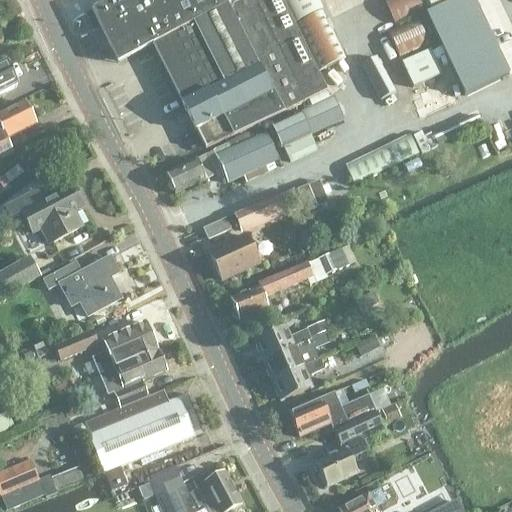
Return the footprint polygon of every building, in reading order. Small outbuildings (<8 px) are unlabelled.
[(118,0),(86,15),(95,33),(102,29),(119,63),(151,46),(241,0),(118,0)] [(241,0),(151,46),(195,132),(205,150),(290,111),(325,93),(279,0),(241,0)] [(317,0),(282,0),(295,24),(322,11),(317,0)] [(381,0),(393,26),(451,0),(381,0)] [(472,0),(458,0),(425,16),(464,97),(509,76),(472,0)] [(345,59),(322,13),(295,26),(318,73),(345,59)] [(398,59),(428,46),(415,18),(386,32),(398,59)] [(400,64),(412,88),(440,75),(429,51),(400,64)] [(395,94),(376,59),(361,66),(380,102),(395,94)] [(0,96),(15,88),(13,83),(4,66),(0,67),(0,96)] [(414,92),(425,117),(453,104),(442,80),(414,92)] [(309,137),(343,121),(333,99),(271,128),(281,150),(283,149),(289,162),(316,150),(309,137)] [(0,154),(9,150),(5,141),(34,126),(23,104),(0,115),(0,154)] [(231,144),(231,145),(212,154),(222,174),(227,186),(242,178),(245,185),(275,171),(272,165),(277,162),(270,145),(265,135),(250,142),(248,136),(231,144)] [(409,137),(345,168),(354,187),(418,155),(409,137)] [(317,182),(296,191),(305,213),(326,204),(317,182)] [(4,210),(9,221),(21,215),(32,236),(40,231),(48,247),(82,229),(71,208),(79,203),(71,187),(43,202),(37,192),(4,210)] [(233,217),(239,232),(299,208),(292,192),(233,217)] [(225,220),(203,230),(208,242),(230,231),(225,220)] [(258,264),(246,236),(207,253),(219,281),(258,264)] [(342,251),(318,262),(325,278),(349,267),(342,251)] [(120,301),(109,280),(118,275),(109,259),(81,274),(75,264),(42,282),(47,292),(59,286),(70,308),(79,304),(87,318),(120,301)] [(318,262),(307,266),(313,280),(307,282),(309,288),(326,281),(325,278),(318,262)] [(17,265),(0,274),(0,300),(28,285),(17,265)] [(239,298),(229,301),(233,311),(232,315),(234,320),(237,321),(238,324),(250,319),(268,312),(263,301),(307,282),(313,280),(307,266),(257,286),(259,290),(239,298)] [(372,295),(354,303),(359,314),(377,306),(372,295)] [(268,312),(250,319),(257,335),(274,328),(268,312)] [(102,318),(94,322),(97,327),(105,323),(102,318)] [(98,376),(103,374),(156,352),(144,324),(102,341),(107,353),(91,360),(98,376)] [(321,325),(306,331),(310,339),(325,333),(321,325)] [(284,328),(255,341),(256,344),(255,347),(259,357),(261,356),(264,362),(310,341),(310,339),(306,331),(296,336),(298,340),(290,343),(284,328)] [(59,361),(96,347),(91,332),(53,348),(59,361)] [(310,341),(264,362),(266,367),(264,368),(268,378),(271,379),(272,382),(318,362),(313,351),(328,345),(324,336),(310,341)] [(373,339),(356,348),(361,358),(378,349),(373,339)] [(49,341),(42,344),(46,353),(53,349),(49,341)] [(119,410),(147,399),(140,382),(164,372),(156,352),(103,374),(119,410)] [(318,362),(272,382),(275,387),(273,388),(277,399),(280,399),(281,403),(311,390),(306,379),(323,371),(319,361),(318,362)] [(365,382),(351,388),(354,395),(368,389),(365,382)] [(382,390),(367,397),(375,414),(390,407),(382,390)] [(84,424),(88,434),(105,476),(104,477),(111,494),(127,487),(120,470),(193,440),(177,399),(167,403),(163,393),(147,399),(119,410),(84,424)] [(318,401),(288,414),(290,417),(288,420),(291,426),(294,427),(299,439),(330,426),(333,433),(375,414),(367,397),(339,409),(333,395),(318,401)] [(0,435),(13,429),(2,402),(0,402),(0,435)] [(394,407),(382,413),(387,425),(400,419),(394,407)] [(335,457),(315,466),(319,476),(318,479),(321,486),(324,486),(325,490),(356,475),(349,460),(367,452),(363,442),(383,432),(375,414),(333,433),(340,447),(342,447),(344,451),(335,455),(335,457)] [(73,429),(73,437),(78,441),(85,438),(86,431),(80,427),(73,429)] [(86,444),(72,450),(82,473),(96,467),(86,444)] [(56,494),(54,490),(82,479),(77,468),(50,479),(49,477),(38,481),(30,461),(0,473),(0,498),(5,511),(7,511),(44,496),(45,500),(56,494)] [(174,472),(151,481),(164,511),(182,511),(174,492),(181,489),(174,472)] [(192,495),(199,509),(205,506),(207,511),(230,511),(241,506),(224,473),(204,484),(196,489),(198,492),(192,495)] [(149,487),(139,492),(143,502),(153,498),(149,487)] [(377,490),(338,511),(375,511),(374,509),(385,504),(377,490)] [(462,511),(458,502),(438,511),(462,511)]
